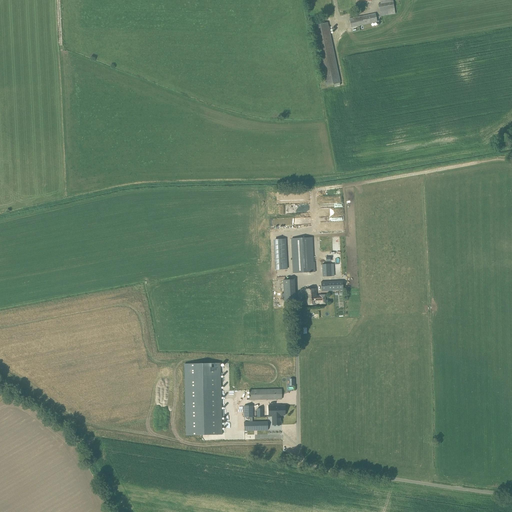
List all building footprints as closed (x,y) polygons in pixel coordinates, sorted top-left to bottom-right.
[(379,0),(380,4),(378,4),(380,17),(395,14),(392,0),(379,0)] [(377,22),(375,14),(350,19),(351,27),(377,22)] [(326,86),(340,83),(330,33),(331,33),(329,27),(328,23),(312,26),(315,41),(316,40),(326,86)] [(277,226),(301,226),(301,218),(288,219),(287,215),(283,215),(283,218),(277,218),(277,226)] [(312,238),(291,239),(293,274),(315,272),(315,263),(314,263),(312,238)] [(274,240),(276,270),(287,269),(285,239),(274,240)] [(332,277),(331,264),(322,265),(323,277),(332,277)] [(284,301),(295,301),(294,279),(283,280),(284,301)] [(343,281),(321,282),(321,292),(343,291),(343,281)] [(320,297),(317,297),(316,289),(305,290),(306,305),(317,304),(320,304),(326,304),(325,295),(320,295),(320,297)] [(246,390),(247,400),(280,400),(280,389),(266,389),(265,386),(261,387),(261,389),(246,390)] [(269,416),(272,416),(272,425),(281,425),(281,415),(285,415),(285,406),(278,406),(278,405),(268,406),(269,416)] [(253,406),(243,406),(244,417),(253,417),(253,406)] [(244,431),(270,431),(270,421),(244,421),(244,431)]
